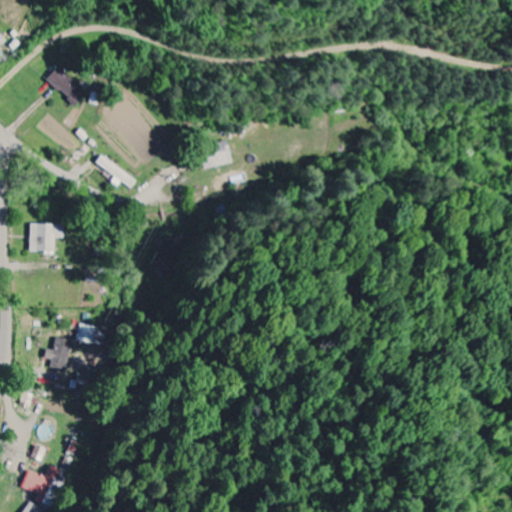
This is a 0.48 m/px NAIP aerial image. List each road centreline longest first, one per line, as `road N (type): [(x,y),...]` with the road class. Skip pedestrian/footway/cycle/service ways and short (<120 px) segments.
road 1 (residential): [(0,397),(10,357),(12,274),(0,138)]
road 2 (residential): [(0,138),(105,195),(162,199)]
